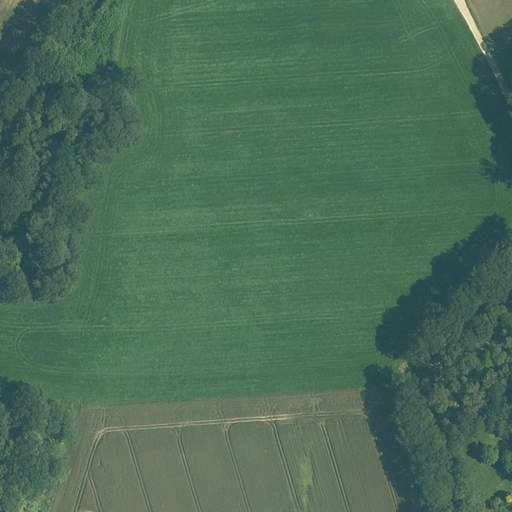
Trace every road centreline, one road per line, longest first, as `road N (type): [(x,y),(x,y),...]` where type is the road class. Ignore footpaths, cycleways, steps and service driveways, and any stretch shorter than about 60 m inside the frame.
road 1 (unclassified): [(511,310),(468,365),(446,425),(460,511)]
road 2 (unclassified): [(58,0),(0,110)]
